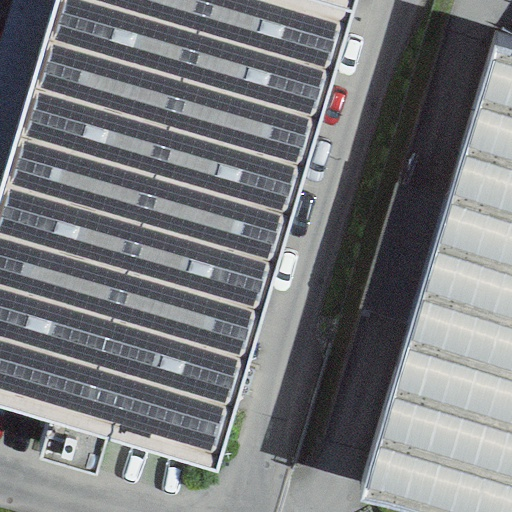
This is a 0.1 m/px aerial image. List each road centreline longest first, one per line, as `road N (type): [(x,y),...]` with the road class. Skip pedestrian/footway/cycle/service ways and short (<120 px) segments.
road 1 (unknown): [(215,474),(388,0)]
road 2 (unknown): [(0,400),(215,474)]
